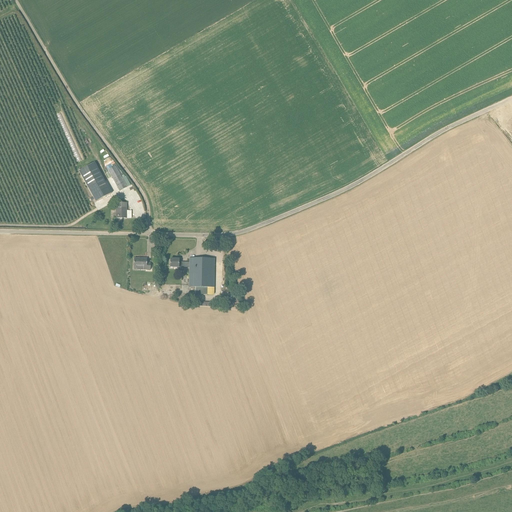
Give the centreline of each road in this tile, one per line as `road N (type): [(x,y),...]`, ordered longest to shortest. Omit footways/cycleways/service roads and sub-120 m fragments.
road 1 (unclassified): [(148,234),(246,230),(345,189),(511,98)]
road 2 (unclassified): [(148,234),(142,192),(15,0)]
road 3 (unclassified): [(0,231),(148,234)]
